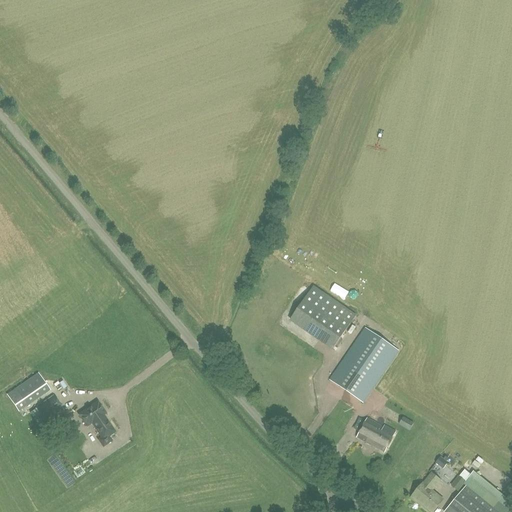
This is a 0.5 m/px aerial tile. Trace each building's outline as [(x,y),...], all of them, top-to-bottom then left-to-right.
[(333,348),(356,315),(314,286),(291,320),(333,348)] [(329,380),(363,404),(399,351),(365,328),(329,380)] [(38,373),(15,389),(27,406),(50,390),(44,382),(38,373)] [(46,420),(62,409),(53,396),(37,407),(46,420)] [(115,432),(103,415),(106,413),(98,401),(79,415),(87,427),(92,423),(102,438),(99,440),(103,446),(111,441),(108,437),(115,432)] [(409,431),(414,423),(403,417),(398,425),(409,431)] [(383,428),(366,419),(356,438),(384,453),(395,432),(384,426),(383,428)] [(437,470),(450,477),(455,467),(441,461),(437,470)] [(458,491),(466,481),(471,475),(465,470),(460,476),(459,475),(451,486),(458,491)] [(431,491),(440,480),(432,473),(423,484),(422,484),(411,497),(417,502),(418,501),(430,511),(432,511),(442,500),(431,491)] [(480,473),(447,511),(502,511),(499,509),(509,498),(480,473)]
